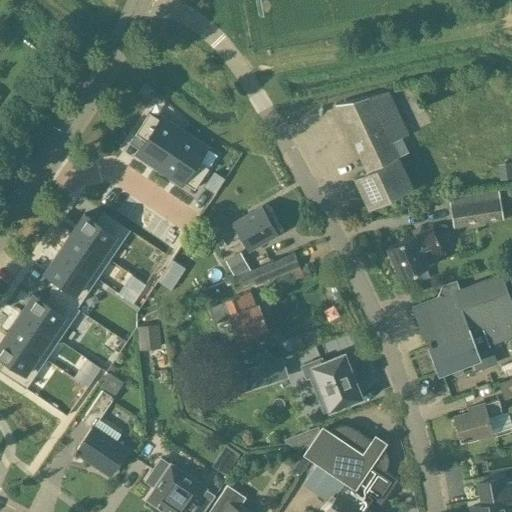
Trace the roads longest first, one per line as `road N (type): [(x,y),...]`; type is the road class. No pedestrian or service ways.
road 1 (residential): [(437,511),(374,307),(295,164),(234,58),(153,0)]
road 2 (track): [(250,87),(287,64),(411,39),(471,28),(511,37)]
road 3 (tertiary): [(48,160),(141,0)]
road 4 (residential): [(48,160),(74,175),(108,169),(186,220)]
